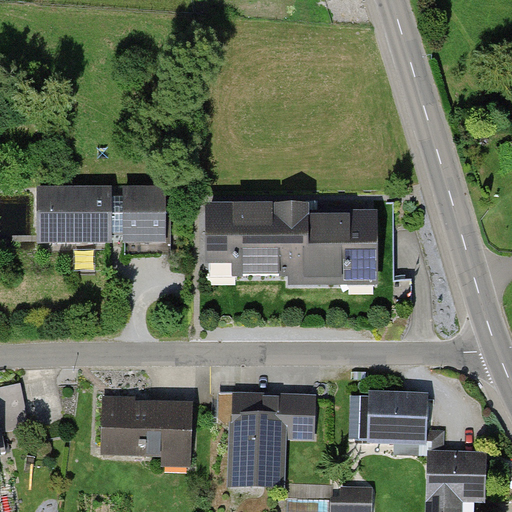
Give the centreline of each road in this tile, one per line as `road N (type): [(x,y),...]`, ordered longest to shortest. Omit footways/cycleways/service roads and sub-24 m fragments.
road 1 (unclassified): [(496,346),(453,354),(0,357)]
road 2 (tertiary): [(391,0),(496,346)]
